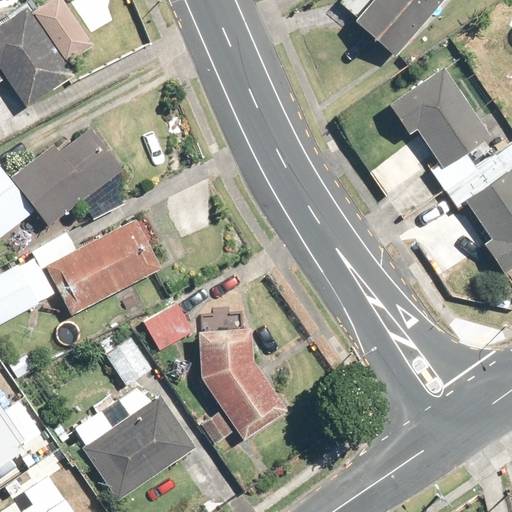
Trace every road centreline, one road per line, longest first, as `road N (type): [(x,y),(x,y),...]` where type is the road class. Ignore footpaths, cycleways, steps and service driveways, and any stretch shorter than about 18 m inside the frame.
road 1 (secondary): [(211,0),(307,209),(462,424)]
road 2 (residential): [(462,424),(334,511)]
